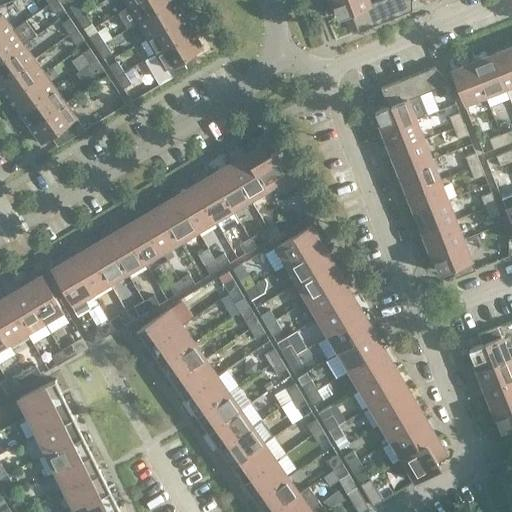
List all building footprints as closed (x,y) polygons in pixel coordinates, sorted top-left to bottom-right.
[(63,8),(57,0),(53,0),(48,3),(55,13),(63,8)] [(173,0),(138,0),(128,6),(117,13),(126,28),(137,22),(173,0)] [(183,15),(173,0),(137,22),(146,37),(183,15)] [(370,3),(368,0),(330,0),(337,18),(350,12),(370,3)] [(378,0),(370,3),(350,12),(358,31),(411,9),(411,0),(378,0)] [(77,1),(69,7),(76,17),(84,11),(77,1)] [(90,21),(84,11),(76,17),(82,27),(90,21)] [(0,37),(13,29),(2,14),(0,14),(0,37)] [(192,31),(183,15),(146,37),(155,53),(192,31)] [(76,28),(70,18),(62,23),(68,33),(76,28)] [(83,38),(76,28),(68,33),(75,43),(83,38)] [(0,60),(23,44),(13,29),(0,37),(0,60)] [(202,47),(192,31),(155,53),(165,69),(168,67),(173,76),(186,68),(189,66),(192,63),(191,58),(189,55),(202,47)] [(97,32),(89,37),(96,47),(104,42),(97,32)] [(110,52),(104,42),(96,47),(102,57),(110,52)] [(0,82),(34,58),(23,44),(0,60),(0,82)] [(511,83),(511,46),(492,54),(505,87),(511,83)] [(96,58),(89,48),(81,53),(88,63),(96,58)] [(505,87),(492,54),(471,62),(484,95),(505,87)] [(44,73),(34,58),(0,82),(0,85),(9,98),(44,73)] [(103,68),(96,58),(88,63),(95,73),(103,68)] [(117,62),(109,67),(116,77),(124,72),(117,62)] [(484,95),(471,62),(450,70),(463,103),(484,95)] [(444,77),(434,66),(380,87),(387,105),(407,99),(448,83),(445,77),(444,77)] [(131,83),(124,72),(116,77),(123,88),(131,83)] [(55,87),(44,73),(9,98),(19,113),(55,87)] [(65,102),(55,87),(19,113),(30,127),(65,102)] [(415,118),(407,99),(387,105),(374,110),(382,131),(415,118)] [(76,117),(65,102),(30,127),(41,143),(51,135),(57,144),(80,131),(72,120),(76,117)] [(463,123),(459,111),(449,115),(453,127),(463,123)] [(423,139),(415,118),(382,131),(390,152),(423,139)] [(468,134),(463,123),(453,127),(458,138),(468,134)] [(511,131),(511,129),(500,134),(504,144),(511,140),(511,131)] [(504,144),(500,134),(489,138),(493,148),(504,144)] [(431,159),(423,139),(390,152),(398,172),(431,159)] [(261,145),(247,153),(267,187),(289,174),(274,150),(273,150),(273,151),(267,155),(261,145)] [(511,161),(507,151),(495,155),(499,165),(511,161)] [(479,163),(475,152),(465,156),(469,167),(479,163)] [(267,187),(247,153),(229,164),(249,198),(267,187)] [(439,179),(431,159),(398,172),(406,192),(439,179)] [(484,174),(479,163),(469,167),(473,178),(484,174)] [(249,198),(229,164),(211,174),(232,208),(249,198)] [(232,208),(211,174),(194,185),(214,219),(232,208)] [(447,199),(439,179),(406,192),(414,212),(447,199)] [(214,219),(194,185),(176,195),(196,229),(214,219)] [(495,203),(491,192),(480,196),(485,207),(495,203)] [(196,229),(176,195),(158,206),(179,240),(196,229)] [(455,219),(447,199),(414,212),(422,232),(455,219)] [(500,214),(495,203),(485,207),(489,218),(500,214)] [(179,240),(158,206),(141,216),(161,250),(179,240)] [(294,211),(284,217),(290,226),(300,220),(294,211)] [(161,250),(141,216),(123,226),(143,260),(161,250)] [(290,226),(284,217),(274,223),(280,232),(290,226)] [(463,239),(455,219),(422,232),(430,252),(463,239)] [(143,260),(123,226),(106,237),(126,271),(143,260)] [(276,246),(287,264),(321,244),(310,226),(276,246)] [(259,232),(249,237),(255,247),(264,241),(259,232)] [(126,271),(106,237),(88,247),(108,281),(126,271)] [(255,247),(249,237),(239,243),(245,253),(255,247)] [(475,269),(463,239),(430,252),(438,273),(451,268),(455,277),(475,269)] [(331,262),(321,244),(287,264),(297,282),(331,262)] [(108,281),(88,247),(71,258),(91,292),(108,281)] [(224,253),(214,258),(219,268),(229,262),(224,253)] [(91,292),(71,258),(52,269),(72,303),(91,292)] [(219,268),(214,258),(204,264),(209,274),(219,268)] [(342,279),(331,262),(297,282),(308,299),(342,279)] [(188,273),(178,279),(184,289),(194,283),(188,273)] [(248,274),(239,279),(245,289),(254,284),(248,274)] [(41,275),(23,286),(43,320),(61,309),(41,275)] [(238,287),(232,277),(222,283),(228,293),(238,287)] [(184,289),(178,279),(169,285),(174,295),(184,289)] [(352,297),(342,279),(308,299),(318,317),(352,297)] [(260,294),(254,284),(245,289),(250,299),(260,294)] [(43,320),(23,286),(5,297),(25,331),(43,320)] [(243,297),(238,287),(228,293),(234,302),(243,297)] [(153,294),(143,300),(149,310),(159,304),(153,294)] [(25,331),(5,297),(0,299),(0,328),(8,341),(25,331)] [(363,314),(352,297),(318,317),(329,334),(363,314)] [(149,310),(143,300),(133,306),(139,315),(149,310)] [(137,330),(149,348),(181,325),(169,308),(137,330)] [(269,309),(260,315),(265,324),(275,319),(269,309)] [(258,322),(253,312),(243,318),(249,328),(258,322)] [(373,332),(363,314),(329,334),(339,352),(373,332)] [(118,315),(108,321),(114,330),(124,325),(118,315)] [(281,329),(275,319),(265,324),(271,334),(281,329)] [(114,330),(108,321),(98,327),(104,336),(114,330)] [(264,332),(258,322),(249,328),(255,338),(264,332)] [(193,342),(181,325),(149,348),(161,365),(193,342)] [(509,356),(497,326),(477,334),(481,343),(468,348),(476,369),(509,356)] [(383,349),(373,332),(339,352),(349,370),(383,349)] [(205,359),(193,342),(161,365),(172,381),(205,359)] [(70,344),(60,349),(66,359),(76,353),(70,344)] [(290,344),(280,350),(286,360),(296,354),(290,344)] [(279,357),(273,347),(264,353),(270,363),(279,357)] [(66,359),(60,349),(50,355),(56,365),(66,359)] [(394,367),(383,349),(349,370),(360,387),(394,367)] [(302,364),(296,354),(286,360),(292,369),(302,364)] [(511,378),(511,363),(509,356),(476,369),(484,389),(511,378)] [(285,367),(279,357),(270,363),(276,373),(285,367)] [(216,375),(205,359),(172,381),(184,398),(216,375)] [(35,364),(25,370),(31,380),(41,374),(35,364)] [(404,385),(394,367),(360,387),(370,405),(404,385)] [(31,380),(25,370),(15,376),(21,386),(31,380)] [(228,392),(216,375),(184,398),(196,415),(228,392)] [(511,401),(511,378),(484,389),(492,409),(511,401)] [(19,397),(28,416),(64,398),(54,379),(19,397)] [(311,379),(301,385),(307,395),(316,389),(311,379)] [(300,393),(294,383),(285,388),(291,398),(300,393)] [(415,402),(404,385),(370,405),(381,423),(415,402)] [(322,399),(316,389),(307,395),(313,404),(322,399)] [(240,409),(228,392),(196,415),(207,432),(240,409)] [(306,402),(300,393),(291,398),(297,408),(306,402)] [(73,417),(64,398),(28,416),(38,434),(73,417)] [(511,401),(492,409),(500,430),(511,425),(511,401)] [(425,420),(415,402),(381,423),(391,440),(425,420)] [(251,426),(240,409),(207,432),(219,448),(251,426)] [(332,415),(322,420),(328,430),(337,424),(332,415)] [(82,435),(73,417),(38,434),(47,452),(82,435)] [(321,428),(315,418),(306,424),(312,434),(321,428)] [(436,437),(425,420),(391,440),(402,458),(436,437)] [(343,434),(337,424),(328,430),(334,440),(343,434)] [(263,442),(251,426),(219,448),(231,465),(263,442)] [(327,438),(321,428),(312,434),(318,444),(327,438)] [(91,453),(82,435),(47,452),(56,471),(91,453)] [(444,452),(436,437),(402,458),(415,480),(439,465),(439,464),(438,464),(434,458),(444,452)] [(275,459),(263,442),(231,465),(242,482),(275,459)] [(352,450),(343,455),(349,465),(358,460),(352,450)] [(100,471),(91,453),(56,471),(65,489),(100,471)] [(342,463),(336,453),(327,459),(333,469),(342,463)] [(287,476),(275,459),(242,482),(254,499),(287,476)] [(364,469),(358,460),(349,465),(355,475),(364,469)] [(348,473),(342,463),(333,469),(339,479),(348,473)] [(109,490),(100,471),(65,489),(74,507),(109,490)] [(12,483),(6,473),(0,476),(0,484),(2,488),(12,483)] [(270,511),(298,493),(287,476),(254,499),(263,511),(270,511)] [(370,478),(360,484),(372,505),(382,499),(370,478)] [(308,486),(298,493),(270,511),(306,511),(320,503),(308,486)] [(360,511),(368,507),(356,486),(346,492),(357,511),(360,511)] [(110,511),(118,508),(109,490),(74,507),(76,511),(110,511)] [(21,498),(11,504),(16,511),(19,511),(27,508),(21,498)] [(326,511),(320,503),(306,511),(326,511)]
